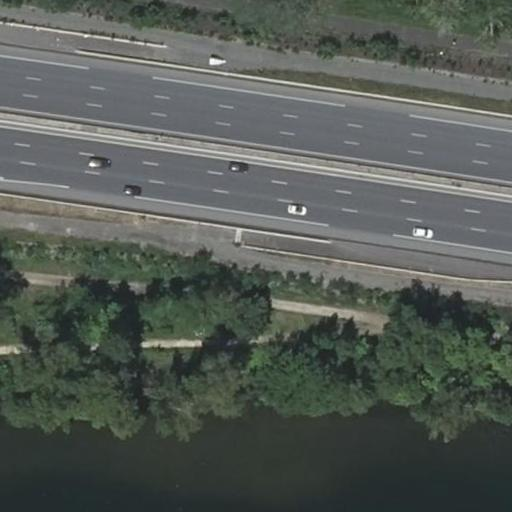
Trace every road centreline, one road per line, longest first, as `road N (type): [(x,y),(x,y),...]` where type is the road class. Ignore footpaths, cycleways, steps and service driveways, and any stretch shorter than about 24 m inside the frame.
road 1 (motorway): [(511,158),(0,79)]
road 2 (motorway): [(0,151),(511,226)]
